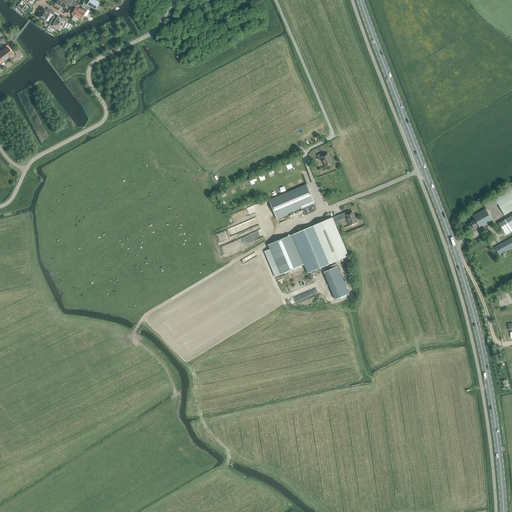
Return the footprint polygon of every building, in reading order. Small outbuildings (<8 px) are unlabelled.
[(21,0),(16,7),(25,14),(31,7),(26,4),(22,0),(21,0)] [(88,9),(90,7),(95,10),(99,3),(94,0),(89,0),(89,1),(87,0),(84,0),(81,6),(81,7),(84,8),(85,7),(88,9)] [(87,10),(84,8),(81,7),(80,9),(76,7),(78,5),(74,2),(71,7),(74,9),(72,14),(74,15),(73,15),(74,16),(77,18),(78,18),(78,17),(80,19),(82,16),(84,15),(87,10)] [(43,9),(38,17),(41,19),(40,20),(41,21),(42,22),(43,22),(44,21),(45,21),(50,13),(54,15),(53,11),(48,8),(46,11),(43,9)] [(58,17),(57,20),(53,18),(48,26),(52,28),(54,30),(56,27),(60,30),(61,27),(63,28),(67,21),(62,18),(61,19),(58,17)] [(1,49),(3,51),(8,58),(13,55),(6,46),(1,49)] [(0,49),(0,55),(4,61),(8,58),(3,51),(1,49),(0,49)] [(321,153),(317,155),(319,160),(322,159),(325,167),(332,164),(328,154),(323,156),(321,153)] [(269,200),(277,219),(310,205),(311,207),(315,205),(306,184),(269,200)] [(493,206),(495,205),(503,217),(511,211),(511,185),(489,200),(480,206),(482,209),(484,208),(485,210),(489,207),(488,205),(491,204),(493,206)] [(476,214),(473,216),(475,220),(468,224),(471,230),(478,226),(480,228),(490,222),(486,214),(485,215),(483,211),(479,213),(478,211),(475,212),(476,214)] [(347,214),(346,212),(342,213),(344,219),(347,217),(350,225),(357,222),(353,212),(347,214)] [(334,223),(344,219),(342,213),(332,218),(313,226),(329,264),(348,256),(334,223)] [(511,216),(498,224),(505,236),(511,231),(511,216)] [(313,226),(292,235),(305,266),(308,273),(329,264),(313,226)] [(292,235),(268,245),(281,276),(304,266),(292,235)] [(511,238),(495,248),(499,254),(511,247),(511,238)] [(336,267),(323,272),(334,300),(348,294),(336,267)]
